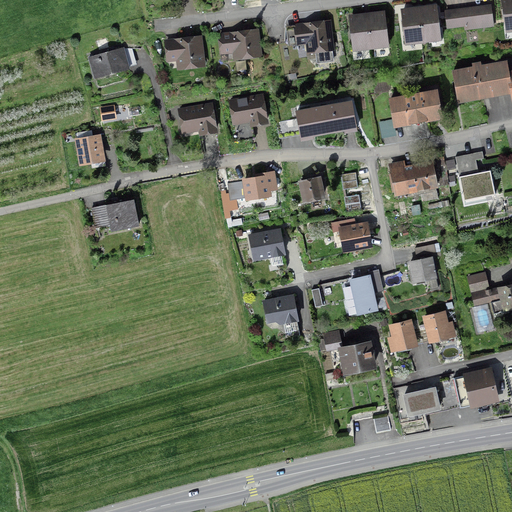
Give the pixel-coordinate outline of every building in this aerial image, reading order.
[(511,32),(511,0),(501,0),(506,33),(511,32)] [(492,2),(444,8),(445,11),(440,11),(441,19),(445,18),(446,27),(464,25),(464,29),(494,25),(492,2)] [(418,6),(423,43),(441,41),(437,4),(427,5),(418,6)] [(423,43),(418,6),(410,7),(401,8),(405,45),(408,45),(408,49),(420,48),(419,43),(423,43)] [(366,10),(370,46),(390,44),(385,8),(374,9),(366,10)] [(370,46),(366,10),(357,11),(348,12),(353,49),(370,46)] [(331,17),(295,22),(295,26),(294,26),(296,40),(297,40),(298,44),(306,43),(307,52),(312,51),(313,58),(316,57),(317,62),(334,59),(333,49),(334,49),(331,17)] [(259,26),(217,31),(220,53),(233,52),(234,59),(263,55),(259,26)] [(201,33),(164,38),(167,60),(176,59),(177,68),(205,65),(201,33)] [(124,45),(88,54),(94,77),(106,74),(107,78),(118,75),(117,70),(130,67),(130,65),(137,63),(132,46),(125,48),(124,45)] [(511,95),(511,65),(511,61),(457,71),(464,105),(511,95)] [(389,74),(372,77),(374,90),(391,88),(389,74)] [(438,84),(388,94),(393,118),(379,121),(382,137),(396,134),(394,123),(411,120),(411,119),(415,118),(415,122),(422,120),(422,117),(425,116),(425,118),(443,114),(438,84)] [(264,92),(229,98),(233,123),(236,122),(237,125),(249,122),(250,124),(269,121),(264,92)] [(352,100),(295,111),(301,142),(314,139),(313,137),(343,131),(344,134),(358,131),(352,100)] [(213,101),(177,107),(182,132),(185,132),(186,137),(199,135),(199,134),(218,130),(213,101)] [(115,105),(99,107),(101,121),(117,118),(115,105)] [(77,138),(74,139),(79,166),(91,164),(92,169),(105,166),(105,162),(106,161),(101,133),(92,135),(92,130),(76,133),(77,138)] [(482,150),(455,155),(464,196),(495,190),(490,167),(478,170),(476,158),(484,157),(482,150)] [(404,158),(389,161),(390,171),(389,172),(392,190),(394,190),(395,193),(407,191),(408,195),(421,193),(422,199),(424,198),(425,203),(439,200),(436,185),(438,184),(433,158),(405,163),(404,158)] [(448,169),(456,167),(454,158),(445,160),(448,169)] [(260,173),(242,176),(242,180),(227,182),(230,200),(245,198),(272,194),(272,189),(278,188),(275,169),(260,171),(260,173)] [(355,171),(340,174),(343,188),(358,186),(355,171)] [(321,173),(298,178),(303,200),(305,199),(305,202),(322,198),(322,196),(326,195),(321,173)] [(457,183),(454,174),(447,176),(450,185),(457,183)] [(359,194),(344,197),(347,210),(361,208),(359,194)] [(112,200),(105,202),(106,203),(91,206),(95,225),(109,222),(110,229),(139,223),(134,196),(118,199),(117,196),(111,197),(112,200)] [(450,205),(448,199),(428,203),(429,209),(450,205)] [(421,213),(419,203),(411,204),(412,215),(421,213)] [(355,218),(331,223),(333,232),(339,231),(343,254),(373,248),(368,221),(356,224),(355,218)] [(281,226),(248,232),(254,259),(286,252),(281,226)] [(416,257),(409,259),(413,281),(416,281),(416,282),(428,279),(428,278),(429,277),(431,289),(439,288),(436,276),(438,276),(433,252),(440,251),(439,242),(414,247),(416,257)] [(370,272),(349,276),(351,285),(343,287),(349,314),(357,312),(357,313),(379,308),(375,291),(384,290),(379,268),(370,270),(370,272)] [(486,271),(467,275),(474,304),(491,300),(494,310),(503,308),(505,315),(511,313),(511,280),(497,284),(497,285),(490,287),(486,271)] [(319,287),(311,288),(315,306),(323,304),(319,287)] [(294,292),(262,298),(267,321),(276,319),(280,323),(284,322),(286,332),(296,330),(294,320),(299,319),(294,292)] [(446,308),(422,313),(428,341),(456,335),(453,319),(448,320),(446,308)] [(388,324),(386,317),(379,319),(381,325),(388,324)] [(412,317),(388,323),(391,334),(387,335),(391,351),(419,344),(412,317)] [(326,351),(338,349),(337,344),(342,343),(339,329),(323,333),(324,338),(318,339),(321,350),(326,348),(326,351)] [(342,343),(337,344),(338,349),(343,372),(377,364),(371,337),(342,343)] [(488,368),(420,386),(429,419),(497,402),(488,368)] [(388,415),(374,418),(376,431),(390,429),(388,415)]
